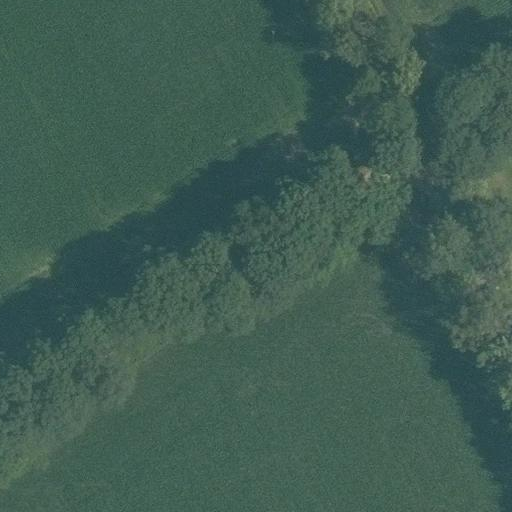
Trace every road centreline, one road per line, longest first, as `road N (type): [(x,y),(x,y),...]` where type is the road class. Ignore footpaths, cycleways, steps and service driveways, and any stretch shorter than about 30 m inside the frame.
road 1 (unclassified): [(0,415),(418,145)]
road 2 (tertiary): [(511,331),(418,145)]
road 3 (tertiary): [(418,145),(344,0)]
